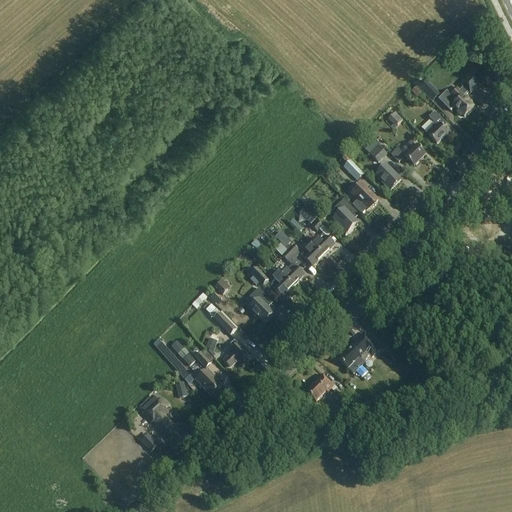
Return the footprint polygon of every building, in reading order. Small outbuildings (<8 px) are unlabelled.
[(461,55),(455,50),(446,59),(452,65),(461,55)] [(451,111),(454,108),(464,118),(473,108),(471,105),(472,104),(464,96),(469,92),(480,81),(481,79),(473,72),(461,84),(464,87),(459,91),(456,89),(450,95),(447,92),(439,100),(451,111)] [(425,80),(417,88),(432,102),(439,95),(425,80)] [(416,88),(411,92),(417,98),(422,93),(416,88)] [(425,133),(429,138),(437,146),(449,134),(443,128),(447,125),(440,118),(435,113),(429,119),(434,124),(425,133)] [(388,121),(395,128),(402,121),(395,114),(388,121)] [(414,168),(426,156),(417,147),(416,148),(410,143),(401,152),(398,149),(391,156),(399,164),(404,159),(414,168)] [(370,154),(379,164),(387,155),(378,146),(370,154)] [(350,164),(347,166),(344,169),(357,183),(363,178),(350,164)] [(330,168),(326,171),(339,185),(343,181),(330,168)] [(376,178),(390,193),(400,183),(386,168),(376,178)] [(362,185),(351,196),(357,202),(352,206),(361,215),(365,211),(374,209),(376,207),(377,202),(362,185)] [(333,220),(347,235),(357,225),(349,216),(353,211),(344,202),(334,211),(339,215),(333,220)] [(310,214),(305,220),(311,225),(316,220),(310,214)] [(337,235),(340,232),(326,216),(322,220),(337,235)] [(318,222),(312,228),(317,232),(323,227),(318,222)] [(312,246),(323,258),(324,258),(334,247),(323,235),(312,246)] [(256,241),(251,246),(253,248),(255,250),(256,251),(261,246),(256,241)] [(239,254),(245,249),(239,242),(233,248),(239,254)] [(276,250),(287,262),(298,251),(294,246),(288,252),(281,245),(276,250)] [(324,258),(323,258),(312,246),(301,257),(313,269),(324,258)] [(258,253),(265,259),(270,253),(263,247),(258,253)] [(279,274),(287,282),(293,289),(304,278),(292,266),(282,276),(279,273),(279,274)] [(259,284),(262,288),(268,282),(257,270),(251,276),(253,278),(259,284)] [(293,289),(287,282),(279,274),(273,280),(276,283),(271,288),(282,299),(293,289)] [(235,277),(230,282),(239,291),(244,286),(235,277)] [(199,280),(203,292),(209,290),(204,278),(199,280)] [(256,287),(259,284),(253,278),(250,281),(256,287)] [(215,289),(223,296),(228,291),(220,284),(215,289)] [(255,305),(248,312),(253,317),(254,316),(258,320),(264,326),(274,316),(268,310),(267,309),(262,304),(267,299),(259,290),(249,299),(255,305)] [(185,296),(177,306),(182,311),(191,301),(185,296)] [(212,306),(206,312),(210,316),(216,311),(212,306)] [(195,321),(201,316),(195,310),(189,315),(195,321)] [(230,337),(235,332),(225,321),(219,315),(214,320),(219,326),(230,337)] [(214,352),(217,343),(209,339),(206,348),(214,352)] [(340,361),(348,370),(353,375),(365,364),(371,358),(372,359),(381,351),(375,345),(371,349),(360,339),(344,355),(345,356),(340,361)] [(176,372),(189,386),(194,381),(159,341),(154,346),(153,346),(176,372)] [(230,356),(231,356),(225,362),(226,363),(225,364),(229,369),(230,367),(232,369),(237,363),(242,368),(252,358),(240,345),(238,347),(234,342),(230,346),(235,351),(230,356)] [(196,362),(189,355),(183,360),(190,368),(196,362)] [(206,370),(211,365),(201,355),(196,360),(206,370)] [(196,383),(211,398),(221,388),(212,379),(213,378),(207,372),(196,383)] [(327,394),(333,389),(322,377),(309,388),(310,390),(306,394),(315,403),(326,393),(327,394)] [(183,384),(175,386),(179,399),(187,397),(185,392),(183,384)] [(421,393),(415,397),(421,405),(427,401),(421,393)] [(349,402),(369,422),(374,417),(354,397),(349,402)] [(405,404),(411,413),(421,405),(415,397),(405,404)] [(152,423),(158,429),(177,449),(189,438),(181,430),(179,432),(167,419),(169,415),(166,411),(170,407),(163,400),(159,404),(152,398),(139,410),(151,423),(152,423)] [(395,420),(401,417),(398,411),(392,414),(395,420)] [(318,418),(323,422),(325,424),(329,419),(323,413),(323,414),(319,417),(318,418)] [(317,453),(327,443),(315,431),(305,441),(313,450),(312,451),(315,454),(316,452),(317,453)] [(163,451),(149,436),(141,443),(151,454),(155,450),(159,454),(163,451)] [(393,450),(397,446),(388,437),(384,442),(393,450)]
